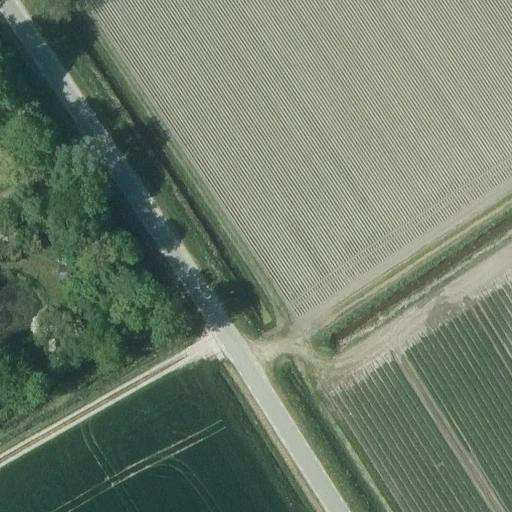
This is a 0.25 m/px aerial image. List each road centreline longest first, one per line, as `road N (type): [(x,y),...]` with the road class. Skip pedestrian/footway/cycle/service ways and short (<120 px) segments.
road 1 (unclassified): [(341,511),(198,283),(4,0)]
road 2 (unknown): [(0,447),(220,318)]
